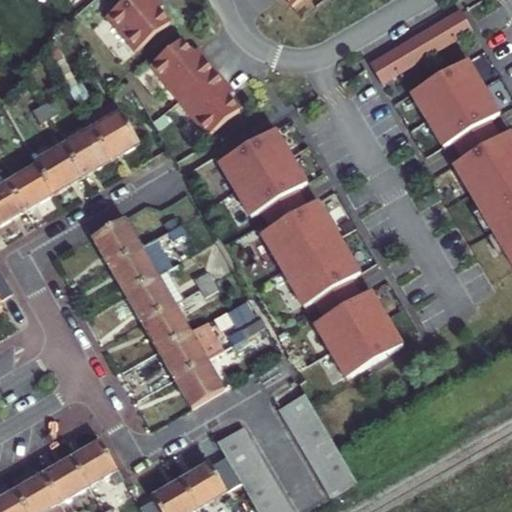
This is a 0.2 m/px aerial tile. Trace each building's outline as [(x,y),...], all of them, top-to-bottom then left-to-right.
[(128,0),(107,17),(136,52),(171,24),(160,10),(152,1),(153,0),(128,0)] [(153,0),(152,1),(160,10),(164,8),(157,0),(153,0)] [(285,0),(292,8),(301,0),(285,0)] [(462,12),(371,66),(382,85),(473,31),(462,12)] [(151,67),(179,102),(216,72),(206,59),(202,63),(194,53),(183,40),(151,67)] [(198,50),(194,53),(202,63),(206,59),(198,50)] [(79,87),(59,52),(50,57),(70,92),(78,105),(86,100),(79,87)] [(468,61),(412,95),(444,149),(461,139),(483,126),(500,115),(468,61)] [(216,72),(179,102),(208,137),(241,111),(230,98),(222,88),(227,85),(216,72)] [(227,85),(222,88),(230,98),(234,94),(227,85)] [(58,116),(50,103),(42,108),(33,113),(41,127),(49,121),(58,116)] [(0,228),(140,146),(116,105),(87,121),(93,131),(36,164),(38,168),(9,185),(2,173),(0,173),(0,228)] [(483,126),(461,139),(472,156),(493,143),(483,126)] [(276,131),(220,164),(252,219),(308,185),(276,131)] [(472,156),(454,166),(511,263),(511,135),(510,133),(493,143),(472,156)] [(262,236),(305,309),(362,275),(319,202),(262,236)] [(181,228),(176,219),(163,227),(168,235),(173,244),(186,236),(205,225),(201,217),(181,228)] [(93,239),(192,411),(224,392),(208,363),(224,353),(207,325),(191,334),(175,306),(189,298),(165,256),(157,242),(142,250),(125,221),(93,239)] [(165,256),(176,250),(173,244),(168,235),(157,242),(165,256)] [(0,307),(2,307),(0,304),(13,296),(0,273),(0,307)] [(209,275),(196,282),(201,291),(206,299),(218,292),(213,283),(209,275)] [(372,292),(316,326),(348,380),(404,346),(372,292)] [(243,333),(242,332),(229,339),(234,348),(239,356),(271,337),(266,328),(256,335),(247,340),(243,333)] [(252,328),(243,333),(247,340),(256,335),(252,328)] [(305,396),(279,412),(331,499),(358,484),(305,396)] [(217,445),(226,460),(212,468),(210,465),(153,499),(154,502),(140,510),(140,511),(218,511),(213,503),(241,486),(256,511),(291,511),(244,430),(217,445)] [(69,511),(94,497),(89,489),(118,472),(101,443),(0,501),(0,511),(69,511)]
